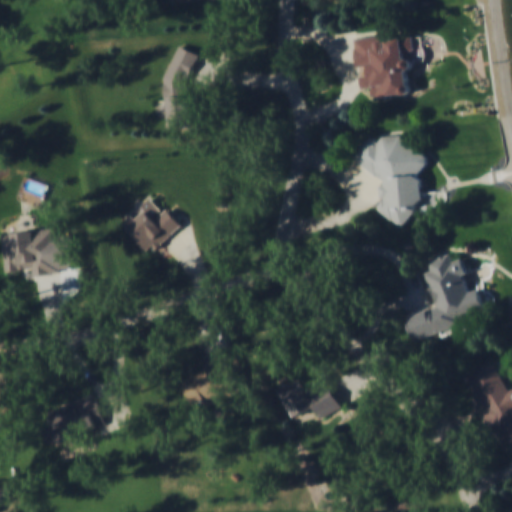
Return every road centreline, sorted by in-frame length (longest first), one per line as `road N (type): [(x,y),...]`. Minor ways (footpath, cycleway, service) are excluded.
road 1 (residential): [(275,264),(428,423),(472,511)]
road 2 (residential): [(0,348),(78,340),(275,264)]
road 3 (residential): [(275,264),(299,175),(302,114),(286,55),(290,0)]
